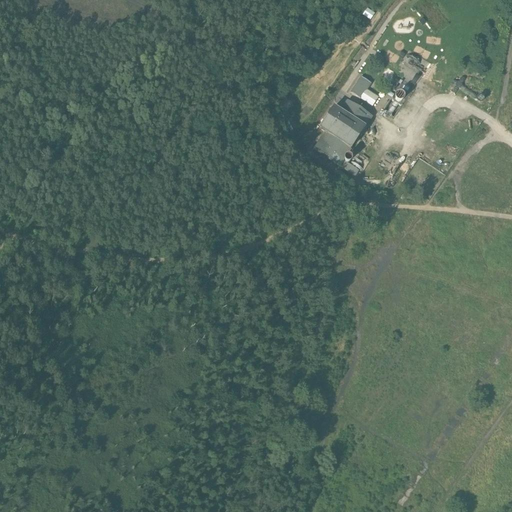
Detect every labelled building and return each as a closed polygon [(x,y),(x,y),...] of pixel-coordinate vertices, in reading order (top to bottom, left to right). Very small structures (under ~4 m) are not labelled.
[(362,73),(353,91),(377,103),(382,94),(371,88),(375,80),(362,73)] [(403,80),(383,109),(394,117),(414,88),(403,80)] [(341,109),(334,105),(320,126),(326,131),(315,147),(340,164),(344,158),(372,116),(348,99),(341,109)] [(365,146),(352,164),(357,168),(370,149),(365,146)] [(352,164),(344,158),(340,164),(355,174),(359,169),(357,168),(352,164)]
